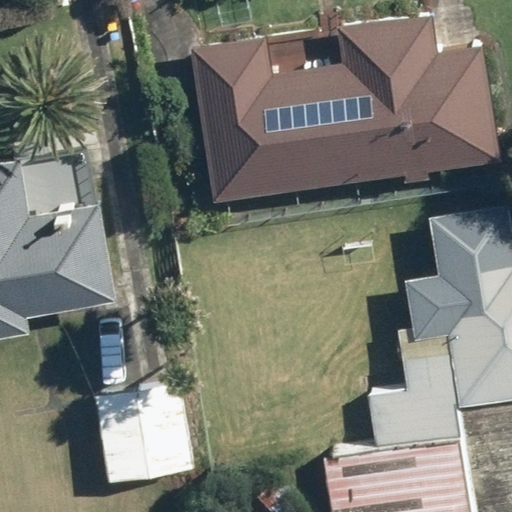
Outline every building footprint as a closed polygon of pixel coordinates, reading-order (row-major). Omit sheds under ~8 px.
[(193,35),(218,188),(509,142),(490,29),(437,37),(430,0),(383,0),(344,6),(351,51),(277,63),(270,23),(193,35)] [(0,150),(0,318),(51,311),(47,290),(122,278),(108,191),(33,203),(24,146),(0,150)] [(511,215),(508,194),(435,206),(444,259),(407,265),(417,321),(402,323),(415,399),(511,383),(511,215)] [(102,382),(116,468),(198,455),(184,369),(102,382)] [(511,511),(511,386),(458,394),(462,427),(474,511),(464,511),(511,511)] [(370,440),(323,446),(331,511),(464,511),(474,511),(462,427),(370,440)]
